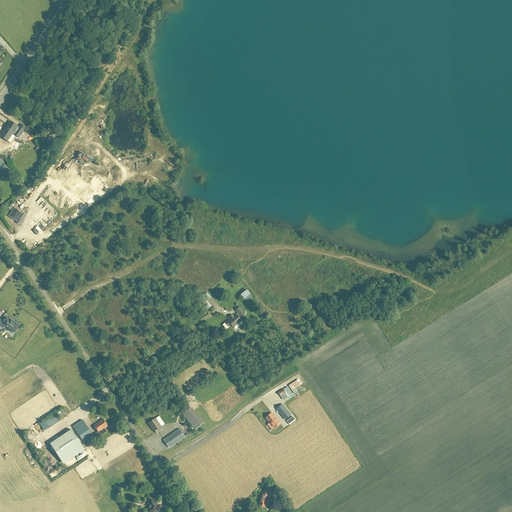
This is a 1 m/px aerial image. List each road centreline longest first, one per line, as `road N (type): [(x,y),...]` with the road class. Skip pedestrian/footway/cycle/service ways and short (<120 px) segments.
road 1 (unclassified): [(156,462),(0,226)]
road 2 (unclassified): [(156,462),(275,382)]
road 3 (unknown): [(103,382),(215,312)]
road 4 (tertiary): [(0,100),(67,0)]
